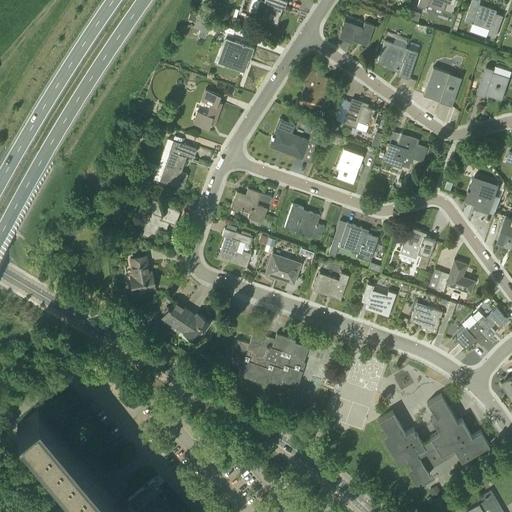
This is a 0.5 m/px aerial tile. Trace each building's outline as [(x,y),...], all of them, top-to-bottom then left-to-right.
[(287,0),(286,0),(264,0),(264,2),(259,0),(255,13),(262,15),(260,20),(276,26),(282,8),(284,9),(287,0)] [(419,0),(417,5),(426,8),(427,4),(443,10),(446,2),(453,5),(454,0),(419,0)] [(471,0),(470,7),(465,20),(473,23),(473,21),(491,27),(496,11),(483,6),(482,7),(479,5),(480,0),(471,0)] [(407,18),(418,21),(420,13),(410,10),(407,18)] [(195,21),(196,19),(197,15),(190,13),(188,19),(195,21)] [(193,27),(200,29),(203,21),(196,19),(195,21),(193,27)] [(351,22),(344,20),(342,26),(341,26),(340,29),(340,30),(338,36),(351,41),(352,39),(358,41),(357,42),(367,45),(374,25),(364,21),(362,26),(359,25),(359,24),(351,22)] [(394,41),(406,45),(408,39),(396,35),(394,41)] [(254,48),(235,41),(235,42),(226,39),(218,62),(224,64),(223,65),(244,72),(248,60),(249,60),(254,48)] [(405,50),(391,45),(384,67),(400,72),(399,75),(408,78),(417,50),(406,46),(405,50)] [(491,55),(488,49),(483,52),(485,58),(491,55)] [(494,69),(486,66),(476,93),(485,96),(485,94),(502,99),(510,77),(503,75),(493,72),(494,69)] [(461,77),(433,67),(423,95),(451,105),(461,77)] [(309,71),(300,98),(321,105),(331,78),(309,71)] [(220,94),(205,89),(201,101),(210,104),(206,114),(197,111),(193,123),(208,128),(210,123),(214,124),(222,103),(218,101),(220,94)] [(363,103),(352,99),(344,123),(355,127),(357,121),(369,125),(370,125),(372,117),(375,109),(363,105),(363,103)] [(137,106),(133,105),(131,112),(142,115),(144,111),(136,108),(137,106)] [(275,128),(276,128),(273,136),(272,136),(271,138),(272,138),(270,144),(286,151),(285,153),(302,159),(302,158),(311,162),(322,132),(312,128),(308,139),(278,128),(280,123),(277,122),(275,128)] [(404,155),(412,158),(421,161),(426,148),(416,144),(418,139),(401,134),(397,146),(390,143),(384,161),(400,166),(401,165),(404,155)] [(196,148),(167,139),(158,165),(149,162),(147,168),(156,171),(154,178),(182,188),(187,174),(181,172),(186,155),(193,157),(196,148)] [(353,183),(363,154),(343,147),(336,167),(339,169),(336,177),(353,183)] [(498,186),(473,178),(469,189),(468,189),(467,191),(468,191),(465,200),(480,205),(479,209),(488,213),(498,186)] [(247,218),(262,223),(267,208),(257,205),(258,199),(269,203),(271,196),(248,188),(245,194),(236,191),(231,206),(249,213),(247,218)] [(168,204),(159,200),(152,198),(149,206),(153,208),(151,216),(146,214),(144,221),(146,222),(142,234),(154,239),(158,226),(166,229),(169,221),(175,223),(179,210),(167,206),(168,204)] [(292,203),(289,213),(284,226),(295,230),(296,227),(313,233),(312,235),(320,238),(324,225),(317,223),(320,214),(303,209),(303,207),(292,203)] [(511,210),(509,216),(507,215),(498,242),(511,247),(511,246),(511,210)] [(347,222),(343,232),(338,246),(358,253),(356,256),(370,261),(378,237),(360,231),(361,227),(347,222)] [(76,231),(79,232),(82,229),(82,225),(80,223),(76,223),(73,225),(73,229),(76,231)] [(252,237),(243,234),(233,231),(224,228),(222,235),(225,236),(218,257),(246,267),(251,253),(247,252),(243,250),(241,254),(235,252),(237,248),(239,240),(249,244),(252,237)] [(405,237),(402,247),(400,252),(415,258),(417,253),(421,254),(417,266),(425,268),(435,240),(419,235),(421,231),(410,228),(407,238),(405,237)] [(335,256),(338,246),(332,244),(328,253),(335,256)] [(300,262),(272,252),(265,273),(288,281),(289,277),(295,279),(300,262)] [(134,276),(131,277),(134,292),(154,289),(151,273),(148,273),(145,256),(131,258),(134,276)] [(454,259),(449,273),(441,271),(435,288),(436,289),(442,291),(443,291),(445,285),(469,293),(473,281),(462,277),(466,264),(454,259)] [(320,270),(313,290),(319,292),(319,291),(333,295),(332,297),(340,299),(349,275),(341,272),(338,279),(319,272),(320,270)] [(374,285),(367,283),(361,301),(367,304),(366,308),(388,316),(396,293),(388,290),(387,294),(372,289),(374,285)] [(450,300),(445,315),(451,317),(456,302),(450,300)] [(177,332),(179,328),(191,311),(175,301),(170,308),(168,306),(162,317),(160,321),(177,332)] [(443,311),(416,302),(410,320),(427,326),(426,329),(435,332),(443,311)] [(480,332),(487,340),(495,332),(490,327),(496,321),(501,326),(508,319),(496,307),(485,318),(482,315),(477,320),(482,326),(480,328),(482,330),(480,332)] [(145,313),(148,316),(153,312),(149,308),(145,312),(145,313)] [(191,311),(179,328),(184,332),(184,333),(196,341),(204,329),(203,328),(208,320),(197,313),(196,315),(191,311)] [(481,345),(487,340),(480,332),(482,330),(480,328),(482,326),(477,320),(467,329),(465,327),(455,337),(465,348),(474,338),(481,345)] [(238,374),(256,380),(266,384),(268,380),(282,385),(283,381),(297,386),(302,370),(298,369),(301,361),(303,362),(308,346),(295,341),(295,339),(276,333),(272,346),(263,343),(265,336),(253,332),(249,343),(237,339),(232,354),(228,353),(225,362),(241,367),(238,374)] [(510,393),(511,391),(511,375),(503,381),(510,393)] [(480,430),(471,435),(461,418),(457,421),(441,394),(427,402),(434,415),(430,418),(438,432),(430,437),(432,441),(424,446),(413,427),(405,432),(392,410),(378,419),(386,432),(381,435),(397,462),(407,457),(411,465),(406,468),(415,482),(430,474),(426,468),(442,459),(444,461),(456,453),(461,460),(488,444),(488,445),(489,444),(480,430)] [(127,500),(119,507),(37,408),(38,408),(37,408),(17,425),(89,511),(137,511),(134,509),(146,499),(161,487),(158,483),(154,478),(127,500)] [(436,484),(428,489),(432,496),(440,491),(436,484)] [(490,489),(481,495),(484,500),(465,511),(500,511),(502,509),(490,489)]
